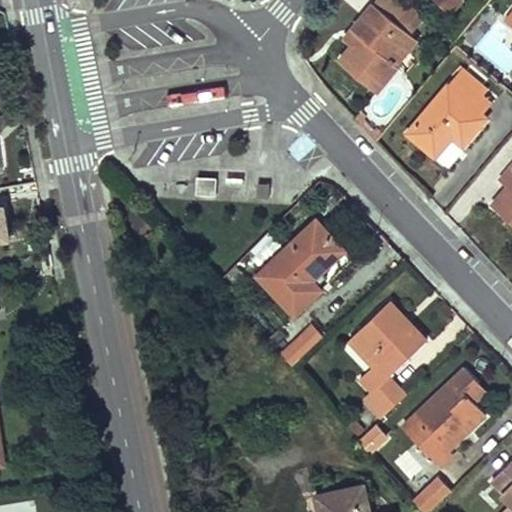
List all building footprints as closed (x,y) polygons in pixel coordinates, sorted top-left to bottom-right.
[(420,18),(397,0),(378,0),(363,18),(353,31),(360,37),(352,47),(348,51),(339,62),(377,93),(398,68),(396,66),(390,61),(412,35),(423,21),(420,18)] [(434,0),(451,14),(463,0),(434,0)] [(511,11),(502,23),(511,31),(511,11)] [(352,47),(360,37),(353,31),(345,41),(352,47)] [(412,35),(390,61),(396,66),(397,64),(417,41),(417,39),(412,35)] [(492,104),(458,75),(443,93),(419,121),(408,134),(436,158),(453,138),(464,147),(487,120),(483,116),(492,104)] [(509,186),(511,181),(511,166),(508,171),(501,179),(509,186)] [(218,177),(198,176),(197,193),(217,194),(218,177)] [(511,181),(509,186),(492,206),(511,222),(511,181)] [(270,187),(258,187),(258,196),(270,196),(270,187)] [(0,239),(11,238),(6,207),(0,207),(0,239)] [(317,221),(260,275),(296,314),(321,290),(312,280),(344,250),(328,232),(317,221)] [(382,417),(408,393),(393,377),(396,374),(395,371),(427,341),(419,332),(416,332),(417,329),(410,323),(407,326),(403,321),(406,318),(391,302),(348,342),(373,367),(361,379),(372,391),(365,398),(382,417)] [(324,336),(311,322),(279,350),(292,364),(324,336)] [(465,368),(404,427),(440,466),(454,454),(449,449),(463,436),(459,431),(467,423),(471,428),(486,414),(475,402),(467,394),(480,383),(465,368)] [(467,394),(475,402),(487,391),(480,383),(467,394)] [(364,436),(375,451),(391,440),(380,424),(364,436)] [(511,511),(511,459),(492,479),(503,491),(501,492),(511,503),(511,504),(503,511),(511,511)] [(429,511),(453,488),(438,473),(412,499),(425,511),(429,511)] [(364,486),(358,488),(361,503),(367,502),(367,501),(364,486)] [(358,488),(316,497),(319,511),(369,511),(367,502),(361,503),(358,488)]
